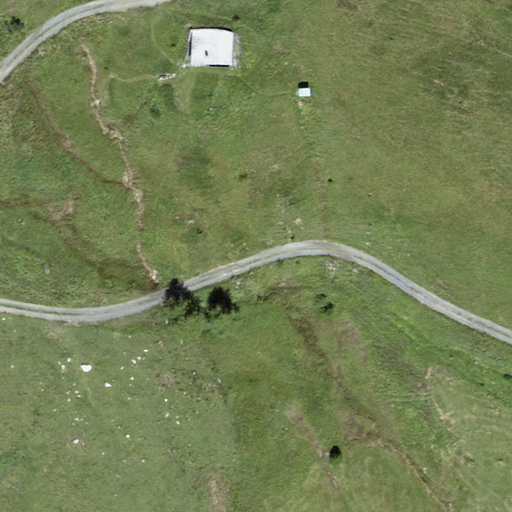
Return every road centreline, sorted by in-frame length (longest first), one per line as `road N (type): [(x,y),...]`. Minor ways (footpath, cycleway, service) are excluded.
road 1 (track): [(511,344),(414,299),(351,258),(322,254),(139,310),(79,320),(0,307)]
road 2 (track): [(0,86),(33,44),(64,23),(147,0)]
